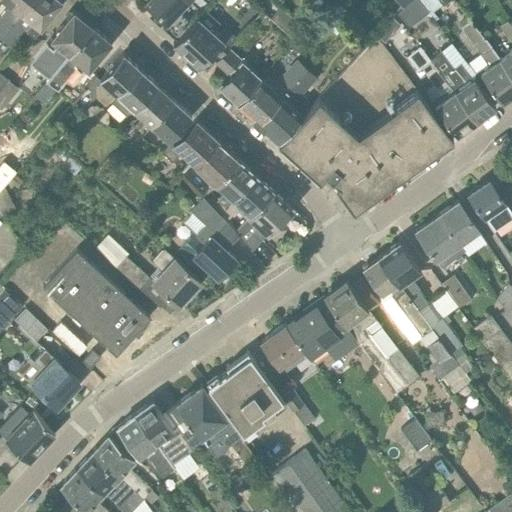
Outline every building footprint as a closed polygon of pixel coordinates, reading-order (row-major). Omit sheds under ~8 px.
[(0,15),(0,38),(1,39),(22,13),(22,12),(31,0),(4,0),(9,4),(0,15)] [(26,28),(34,35),(62,0),(61,0),(31,0),(22,12),(22,13),(1,39),(11,47),(26,28)] [(176,39),(190,23),(180,12),(189,2),(187,0),(186,0),(187,0),(186,0),(149,0),(146,3),(166,22),(162,26),(176,39)] [(311,0),(319,7),(323,10),(333,18),(340,11),(328,0),(311,0)] [(409,25),(428,10),(420,0),(410,0),(398,12),(409,25)] [(437,0),(420,0),(428,10),(439,2),(437,0)] [(270,18),(294,41),(305,29),(281,7),(270,18)] [(33,97),(34,97),(47,81),(92,25),(73,10),(50,38),(60,47),(57,50),(55,48),(36,72),(36,73),(32,79),(41,87),(33,97)] [(336,21),(333,18),(323,10),(317,16),(330,29),(336,21)] [(220,56),(229,46),(237,37),(225,26),(218,34),(198,15),(190,23),(176,39),(173,42),(197,65),(212,49),(220,56)] [(499,25),(507,36),(511,31),(511,29),(506,20),(499,25)] [(78,61),(88,69),(111,41),(92,25),(47,81),(34,97),(43,106),(57,90),(58,90),(77,67),(75,65),(78,61)] [(382,27),(377,33),(378,33),(385,43),(391,36),(382,27)] [(278,139),(278,140),(278,141),(319,179),(326,172),(338,183),(335,186),(353,210),(453,137),(385,43),(378,33),(278,139)] [(489,65),(480,71),(502,101),(511,93),(511,74),(499,57),(484,36),(474,44),(489,65)] [(423,70),(443,98),(435,105),(457,134),(476,120),(431,59),(420,45),(406,56),(419,73),(423,70)] [(218,84),(237,102),(262,76),(261,75),(242,58),(229,46),(220,56),(215,61),(228,74),(218,84)] [(511,47),(499,57),(511,74),(511,47)] [(99,78),(116,94),(141,68),(123,52),(99,78)] [(431,59),(476,120),(495,106),(474,77),(465,84),(441,52),(431,59)] [(262,76),(237,102),(258,120),(307,67),(297,57),(272,84),(262,74),(261,75),(262,76)] [(258,120),(278,139),(303,112),(293,103),(317,77),(307,67),(258,120)] [(116,94),(133,109),(158,84),(141,68),(116,94)] [(8,79),(0,88),(0,108),(1,109),(19,87),(8,79)] [(125,134),(135,139),(150,125),(175,99),(158,84),(133,109),(144,119),(139,124),(140,125),(137,128),(133,125),(125,134)] [(83,112),(94,118),(104,109),(106,106),(96,97),(83,112)] [(157,132),(167,141),(191,114),(175,99),(150,125),(135,139),(136,140),(137,139),(144,146),(157,132)] [(104,109),(94,118),(107,125),(113,118),(104,109)] [(181,152),(196,165),(219,140),(197,120),(174,145),(172,143),(163,153),(172,162),(181,152)] [(59,124),(50,134),(63,148),(72,137),(59,124)] [(196,165),(215,184),(238,158),(219,140),(196,165)] [(11,154),(0,165),(0,187),(14,172),(12,171),(20,162),(11,154)] [(218,200),(213,206),(219,214),(256,175),(238,158),(215,184),(224,192),(217,199),(218,200)] [(15,173),(9,180),(16,187),(22,180),(15,173)] [(240,209),(249,218),(274,191),(256,175),(219,214),(227,222),(233,216),(240,209)] [(510,220),(511,218),(511,212),(488,178),(467,193),(494,231),(510,220)] [(244,222),(235,231),(239,235),(252,249),(267,235),(278,222),(287,212),(292,207),(274,191),(249,218),(244,223),(244,222)] [(203,242),(191,254),(218,278),(236,258),(226,249),(239,235),(235,231),(227,222),(219,214),(212,207),(213,206),(202,195),(190,209),(206,224),(196,234),(203,242)] [(478,229),(458,200),(438,214),(458,243),(478,229)] [(447,251),(458,243),(438,214),(415,229),(441,267),(453,259),(447,251)] [(92,247),(113,260),(122,246),(102,232),(92,247)] [(411,277),(420,270),(399,241),(379,255),(406,294),(459,365),(465,373),(474,366),(467,357),(468,355),(460,346),(462,344),(430,300),(427,302),(418,290),(420,288),(411,277)] [(76,247),(42,284),(116,351),(149,315),(76,247)] [(151,280),(169,296),(178,304),(200,281),(164,247),(152,260),(161,268),(151,280)] [(116,266),(139,287),(149,275),(127,255),(116,266)] [(439,381),(459,365),(406,294),(379,255),(362,267),(381,294),(390,287),(393,290),(389,293),(420,336),(419,337),(437,362),(429,369),(439,381)] [(470,298),(453,273),(441,282),(458,307),(470,298)] [(376,319),(369,309),(380,301),(362,277),(351,285),(346,279),(323,296),(330,305),(349,330),(350,329),(396,392),(418,374),(397,347),(387,355),(366,327),(376,319)] [(511,301),(511,285),(510,284),(508,283),(496,298),(505,310),(511,301)] [(5,287),(0,291),(0,328),(23,304),(5,287)] [(325,347),(349,330),(330,305),(320,312),(316,306),(288,325),(308,354),(310,358),(325,347)] [(47,328),(25,306),(14,319),(36,340),(47,328)] [(481,336),(498,325),(490,314),(474,326),(481,336)] [(59,320),(51,329),(78,353),(86,344),(59,320)] [(286,322),(261,340),(283,372),(308,354),(288,325),(286,322)] [(489,347),(505,335),(498,325),(481,336),(489,347)] [(497,357),(511,345),(511,344),(505,335),(489,347),(497,357)] [(504,368),(511,361),(511,345),(497,357),(504,368)] [(30,356),(17,370),(56,407),(79,381),(44,349),(34,359),(30,356)] [(100,357),(92,349),(82,360),(90,367),(100,357)] [(207,384),(242,432),(264,416),(263,413),(282,398),(253,358),(234,372),(228,364),(225,366),(228,369),(207,384)] [(279,390),(303,424),(314,417),(289,382),(279,390)] [(240,437),(227,418),(202,383),(176,402),(165,410),(175,424),(181,433),(193,424),(207,445),(219,435),(227,446),(230,444),(239,457),(250,449),(241,436),(240,437)] [(175,424),(172,427),(152,399),(134,413),(171,465),(172,464),(178,460),(192,450),(181,433),(175,424)] [(24,409),(2,434),(23,453),(29,459),(54,431),(29,408),(27,411),(24,409)] [(134,413),(116,425),(138,456),(145,451),(162,476),(174,467),(172,464),(171,465),(134,413)] [(400,428),(416,449),(431,439),(415,417),(400,428)] [(128,465),(136,458),(108,433),(92,449),(144,497),(152,488),(128,465)] [(0,435),(0,450),(13,463),(23,453),(2,434),(0,435)] [(350,511),(306,448),(272,472),(299,511),(350,511)] [(103,492),(124,511),(129,511),(142,498),(144,497),(92,449),(77,466),(104,491),(103,492)] [(0,469),(4,473),(13,463),(0,450),(0,469)] [(103,492),(104,491),(77,466),(61,483),(75,497),(87,510),(88,510),(90,511),(109,511),(96,499),(103,492)] [(434,485),(420,466),(406,477),(420,496),(434,485)] [(434,485),(420,496),(416,499),(425,511),(431,511),(449,500),(436,483),(434,485)] [(511,511),(511,490),(485,510),(486,511),(511,511)] [(79,511),(67,500),(60,508),(55,504),(48,511),(79,511)]
